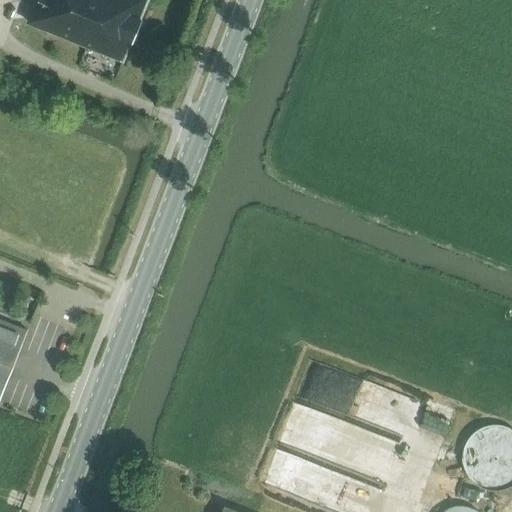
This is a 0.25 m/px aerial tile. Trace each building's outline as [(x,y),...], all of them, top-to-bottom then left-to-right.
[(39,0),(30,23),(126,61),(150,0),(39,0)] [(0,400),(28,331),(0,319),(0,400)] [(294,393),(355,413),(367,377),(306,357),(294,393)] [(312,422),(313,451),(325,450),(325,431),(337,430),(336,422),(312,422)] [(511,431),(508,429),(502,428),(495,427),(489,428),(483,430),(477,433),(473,437),(469,442),(466,448),(464,454),(463,460),(464,466),(466,472),(469,478),(473,483),(478,487),(484,490),(490,491),(496,492),(503,491),(509,489),(511,487),(511,431)] [(281,491),(347,511),(349,511),(359,482),(279,456),(274,473),(286,477),(281,491)]
